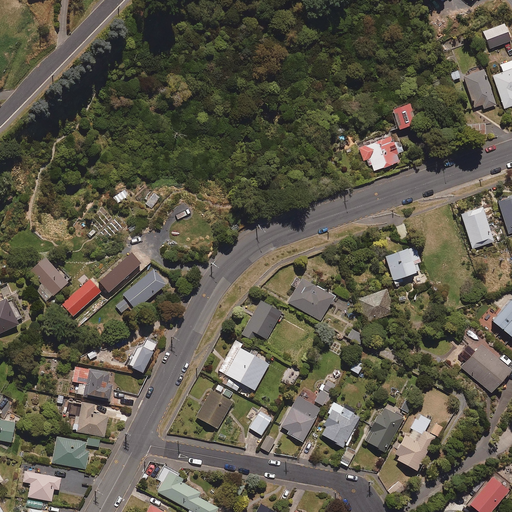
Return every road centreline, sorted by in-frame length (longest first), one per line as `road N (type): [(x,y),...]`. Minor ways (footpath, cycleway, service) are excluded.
road 1 (tertiary): [(137,440),(214,288),(254,246),(511,152)]
road 2 (residential): [(366,511),(359,496),(330,478),(137,440)]
road 3 (residential): [(115,0),(0,117)]
